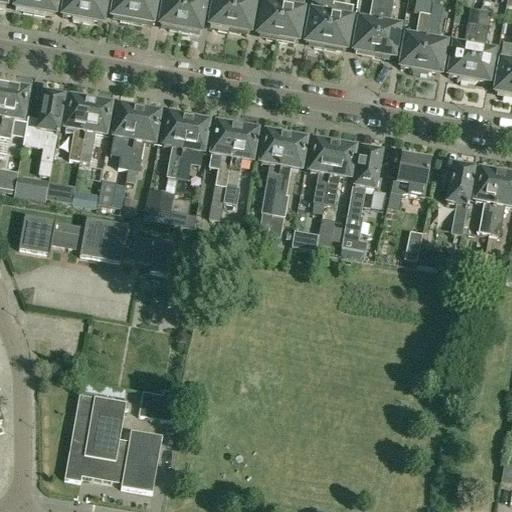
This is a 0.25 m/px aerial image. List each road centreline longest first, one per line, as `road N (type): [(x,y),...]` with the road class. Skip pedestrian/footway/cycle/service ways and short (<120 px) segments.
road 1 (residential): [(0,48),(511,143)]
road 2 (residential): [(19,511),(21,372),(0,313)]
